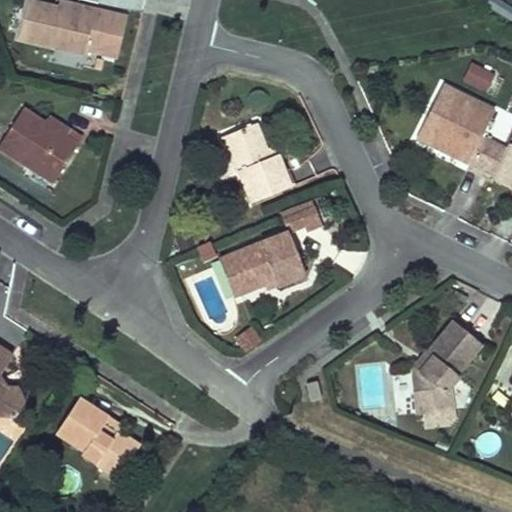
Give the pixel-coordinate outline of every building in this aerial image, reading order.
[(82,19),(84,10),(54,3),(52,12),(82,19)] [(9,40),(76,55),(77,48),(93,52),(97,33),(101,14),(84,10),(82,19),(52,12),(18,4),(9,40)] [(469,60),(460,82),(486,92),(494,71),(469,60)] [(499,107),(445,82),(420,135),(495,171),(508,144),(487,134),(499,107)] [(31,122),(12,110),(0,128),(0,153),(44,182),(67,145),(54,137),(31,122)] [(31,122),(54,137),(59,130),(36,115),(31,122)] [(256,123),(223,139),(240,175),(243,174),(257,204),(295,186),(281,156),(274,160),(269,151),(256,123)] [(511,138),(508,144),(495,171),(492,178),(511,187),(511,138)] [(274,160),(281,156),(277,147),(269,151),(274,160)] [(317,199),(303,205),(310,224),(328,225),(317,199)] [(303,205),(291,210),(299,229),(310,224),(303,205)] [(286,212),(294,231),(299,229),(291,210),(286,212)] [(294,231),(238,253),(252,291),(270,284),(282,280),(284,285),(311,275),(294,231)] [(252,291),(238,253),(226,258),(241,296),(252,291)] [(272,290),(284,285),(282,280),(270,284),(272,290)] [(481,341),(453,315),(409,362),(409,409),(439,410),(440,394),(452,380),(459,373),(455,369),(481,341)] [(234,338),(243,351),(259,340),(250,327),(234,338)] [(0,419),(8,422),(18,406),(9,390),(0,391),(0,364),(4,359),(0,357),(0,419)] [(440,394),(439,410),(452,410),(452,380),(440,394)] [(317,381),(305,384),(310,403),(322,400),(317,381)] [(76,458),(108,479),(119,462),(129,446),(114,435),(96,424),(99,418),(72,400),(50,434),(79,453),(76,458)] [(117,430),(99,418),(96,424),(114,435),(117,430)]
